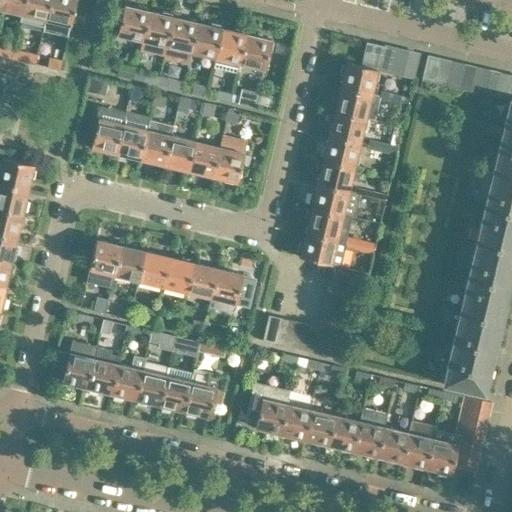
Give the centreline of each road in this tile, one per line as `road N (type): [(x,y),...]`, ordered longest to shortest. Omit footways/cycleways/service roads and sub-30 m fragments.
road 1 (residential): [(17,411),(70,198),(81,194),(245,235),(263,230),(321,11)]
road 2 (residential): [(436,511),(17,411)]
road 3 (residential): [(321,11),(511,60)]
road 4 (residential): [(183,511),(3,469)]
